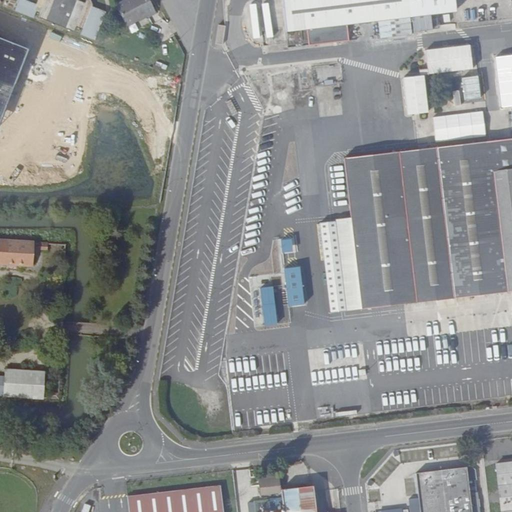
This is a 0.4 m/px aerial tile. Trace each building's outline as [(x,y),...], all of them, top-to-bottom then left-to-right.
[(38,0),(38,1),(81,18),(87,0),(38,0)] [(158,10),(153,0),(121,0),(118,2),(128,22),(150,11),(151,14),(158,10)] [(285,0),(289,30),(310,29),(311,45),(351,40),(350,24),(382,20),(383,37),(416,34),(414,17),(460,12),(458,0),(285,0)] [(71,21),(79,24),(81,18),(38,1),(36,6),(42,9),(41,12),(69,25),(71,21)] [(92,5),(81,35),(96,41),(107,11),(92,5)] [(226,45),(229,22),(221,20),(217,44),(226,45)] [(289,30),(291,47),(311,45),(310,29),(289,30)] [(0,122),(28,50),(0,39),(0,122)] [(454,75),(477,72),(474,50),(451,53),(454,75)] [(433,80),(432,78),(454,75),(451,53),(429,55),(431,73),(422,74),(423,80),(407,82),(410,119),(432,116),(427,81),(433,80)] [(482,101),(481,77),(462,77),(463,102),(482,101)] [(455,302),(478,300),(511,296),(511,142),(462,148),(439,151),(346,162),(352,220),(362,313),(455,302)] [(362,313),(352,220),(318,223),(328,316),(362,313)] [(61,249),(61,246),(0,241),(0,262),(40,265),(41,251),(54,252),(55,248),(61,249)] [(15,383),(0,382),(0,399),(33,402),(34,378),(15,378),(15,383)] [(53,380),(34,378),(33,402),(53,403),(53,380)] [(511,511),(511,464),(497,466),(502,511),(511,511)] [(470,497),(467,471),(416,476),(418,511),(480,511),(479,496),(470,497)] [(279,495),(277,483),(259,485),(260,498),(279,495)] [(221,511),(219,487),(129,496),(130,511),(221,511)] [(315,511),(314,491),(279,495),(280,511),(263,511),(263,510),(250,511),(249,511),(315,511)]
